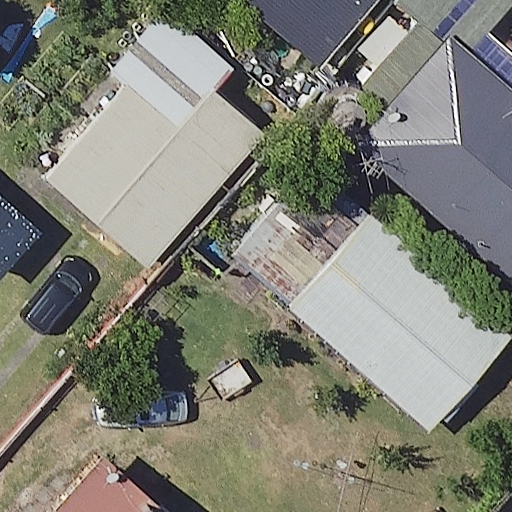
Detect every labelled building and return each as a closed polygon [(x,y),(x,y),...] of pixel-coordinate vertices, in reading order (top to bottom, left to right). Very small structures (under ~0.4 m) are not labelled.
[(248,0),(304,49),(348,0),(248,0)] [(511,88),(428,13),(333,118),(511,277),(511,88)] [(114,64),(30,161),(136,252),(251,117),(195,69),(163,106),(114,64)] [(272,291),(413,415),(498,320),(356,195),(272,291)] [(174,511),(84,434),(15,511),(174,511)]
